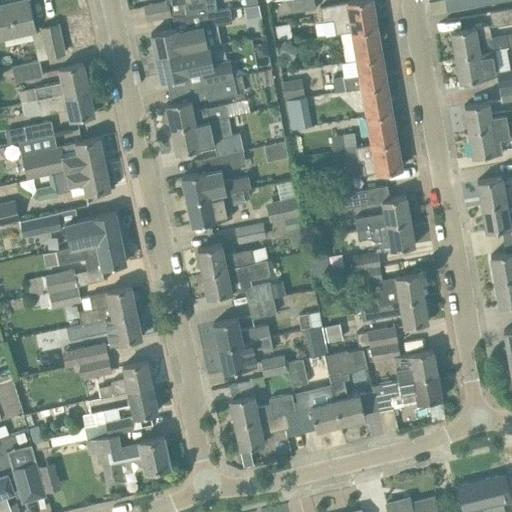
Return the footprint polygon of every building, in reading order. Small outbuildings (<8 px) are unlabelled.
[(0,36),(31,30),(31,32),(34,31),(34,30),(27,0),(26,0),(10,4),(10,6),(1,8),(0,6),(0,5),(0,36)] [(148,19),(170,15),(185,13),(184,0),(164,0),(165,0),(144,5),(148,19)] [(199,12),(199,13),(202,12),(202,11),(201,0),(184,0),(185,13),(199,12)] [(313,0),(292,0),(294,11),(315,7),(313,0)] [(352,29),(376,25),(371,0),(351,0),(347,1),(347,2),(320,6),(325,35),(341,32),(352,30),(352,29)] [(471,6),(469,0),(445,0),(447,11),(471,6)] [(246,4),(244,5),(246,17),(261,14),(259,3),(258,3),(246,4)] [(511,6),(489,10),(492,26),(511,22),(511,6)] [(202,12),(199,13),(202,25),(203,25),(204,26),(232,21),(230,7),(202,11),(202,12)] [(278,40),(292,37),(289,22),(275,25),(278,40)] [(479,50),(493,48),(507,46),(507,45),(511,44),(511,31),(491,36),(488,23),(450,30),(455,55),(479,50)] [(34,31),(31,32),(37,58),(38,58),(64,53),(57,24),(34,30),(34,31)] [(176,27),(150,33),(155,56),(207,45),(204,26),(203,25),(202,25),(177,30),(176,27)] [(341,32),(346,60),(357,58),(381,53),(376,25),(352,29),(352,30),(341,32)] [(251,39),(254,55),(266,53),(262,37),(251,39)] [(284,42),(278,54),(293,60),(298,48),(284,42)] [(213,63),(209,45),(207,45),(155,56),(161,80),(180,75),(187,74),(186,72),(201,68),(205,83),(234,77),(231,63),(230,59),(213,63)] [(496,61),(493,48),(479,50),(455,55),(459,81),(483,77),(481,64),(496,61)] [(381,53),(357,58),(357,61),(341,64),(343,75),(315,80),(318,94),(345,89),(362,86),(386,82),(381,53)] [(38,58),(37,59),(11,65),(15,81),(42,75),(38,58)] [(83,62),(64,66),(58,68),(61,81),(19,90),(21,102),(89,88),(83,62)] [(511,67),(509,68),(497,70),(499,86),(511,83),(511,67)] [(208,99),(244,92),(241,75),(234,77),(205,83),(208,99)] [(297,78),(283,81),(286,98),(300,96),(297,78)] [(362,86),(367,115),(391,110),(386,82),(362,86)] [(511,98),(511,83),(499,86),(502,100),(511,98)] [(69,118),(75,117),(94,113),(89,88),(21,102),(24,115),(39,112),(40,115),(67,109),(69,118)] [(166,103),(171,127),(227,115),(224,103),(192,110),(190,98),(166,103)] [(464,105),(468,130),(511,121),(511,112),(505,113),(505,110),(490,112),(487,101),(464,105)] [(308,110),(289,114),(292,128),(311,124),(308,110)] [(367,115),(372,143),(396,139),(391,110),(367,115)] [(217,155),(243,150),(239,132),(231,133),(227,115),(171,127),(176,152),(200,147),(198,135),(212,132),(217,155)] [(8,142),(54,133),(52,119),(23,125),(24,126),(5,130),(8,142)] [(473,156),(492,152),(501,151),(499,136),(511,133),(511,121),(468,130),(473,156)] [(345,147),(357,146),(354,131),(342,133),(345,147)] [(99,136),(74,141),(21,153),(26,178),(48,174),(105,162),(99,136)] [(375,172),(381,171),(401,167),(396,139),(372,143),(357,146),(345,147),(332,150),(335,168),(349,165),(349,162),(362,160),(365,173),(375,171),(375,172)] [(274,142),(277,158),(288,156),(285,140),(274,142)] [(181,176),(186,199),(250,186),(248,174),(234,177),(232,166),(246,164),(243,150),(217,155),(219,167),(181,176)] [(105,162),(48,174),(50,185),(35,188),(31,197),(37,200),(57,196),(57,193),(70,189),(70,185),(82,182),(85,192),(110,187),(105,162)] [(477,180),(481,205),(511,199),(511,185),(503,187),(501,175),(477,180)] [(250,187),(250,186),(186,199),(192,224),(232,216),(229,204),(242,201),(242,199),(244,198),(242,189),(250,187)] [(363,188),(334,193),(336,208),(366,203),(363,188)] [(300,210),(298,201),(297,194),(265,201),(269,220),(301,213),(300,210)] [(381,199),(384,214),(354,219),(356,229),(410,219),(406,195),(381,199)] [(0,223),(20,219),(15,198),(0,201),(0,223)] [(486,231),(506,227),(510,226),(511,225),(511,199),(481,205),(486,231)] [(61,227),(57,211),(20,219),(24,236),(61,228),(61,227)] [(120,236),(115,211),(95,215),(90,216),(90,217),(65,222),(70,246),(120,236)] [(290,229),(293,240),(303,238),(297,216),(283,219),(286,230),(290,229)] [(379,247),(380,250),(415,244),(410,219),(356,229),(358,238),(366,237),(369,238),(373,239),(375,241),(378,244),(379,247)] [(238,241),(266,235),(263,222),(235,228),(238,241)] [(55,249),(58,263),(84,258),(86,269),(102,266),(126,261),(120,236),(70,246),(55,249)] [(251,248),(223,253),(221,243),(197,248),(202,272),(253,261),(251,248)] [(495,280),(511,277),(511,250),(490,255),(495,280)] [(350,270),(379,265),(376,251),(348,256),(350,270)] [(327,252),(309,255),(313,279),(332,275),(327,252)] [(229,283),(250,278),(266,275),(268,270),(266,259),(254,261),(253,261),(202,272),(207,297),(231,292),(229,283)] [(379,265),(350,270),(353,284),(373,281),(373,280),(381,278),(379,265)] [(30,294),(76,284),(73,268),(26,278),(30,294)] [(378,304),(424,296),(420,272),(381,278),(373,280),(373,281),(378,304)] [(511,277),(495,280),(499,306),(511,303),(511,277)] [(244,286),(248,301),(272,296),(269,281),(244,286)] [(76,284),(30,294),(34,309),(52,304),(52,307),(79,301),(76,284)] [(131,285),(111,289),(89,294),(92,307),(78,310),(81,322),(66,325),(66,326),(136,311),(131,285)] [(225,308),(244,303),(241,291),(222,295),(225,308)] [(272,296),(248,301),(251,318),(276,312),(272,296)] [(362,320),(401,313),(403,325),(428,321),(424,296),(378,304),(375,305),(363,307),(359,307),(362,320)] [(300,329),(321,324),(318,310),(297,314),(300,329)] [(122,340),(142,336),(136,311),(66,326),(69,339),(106,331),(109,343),(117,341),(122,340)] [(218,347),(269,335),(267,323),(239,329),(237,317),(213,322),(218,347)] [(338,323),(324,326),(327,340),(341,338),(338,323)] [(369,346),(396,341),(394,325),(355,332),(358,346),(369,344),(369,346)] [(511,327),(503,329),(508,354),(511,353),(511,327)] [(269,335),(218,347),(223,371),(247,366),(257,364),(255,353),(272,349),(269,335)] [(392,357),(397,380),(437,373),(433,349),(399,355),(396,341),(369,346),(362,347),(367,365),(368,365),(367,361),(392,357)] [(80,362),(107,356),(104,342),(76,348),(80,362)] [(362,347),(348,350),(347,348),(324,354),(328,371),(329,377),(341,423),(365,417),(359,393),(347,396),(343,380),(349,378),(347,371),(358,369),(358,367),(367,365),(362,347)] [(260,359),(264,375),(287,370),(286,362),(285,361),(286,361),(284,354),(260,359)] [(107,356),(80,362),(83,378),(110,371),(107,356)] [(302,358),(286,362),(287,370),(291,386),(308,382),(302,358)] [(88,399),(152,386),(147,360),(127,364),(121,365),(124,377),(111,380),(111,383),(98,386),(100,395),(88,398),(88,399)] [(378,410),(428,400),(442,398),(437,373),(397,380),(373,384),(378,410)] [(310,404),(316,429),(341,423),(329,377),(317,380),(323,402),(310,404)] [(158,410),(152,386),(88,399),(91,412),(131,404),(133,416),(158,410)] [(234,423),(285,412),(295,410),(292,393),(269,398),(270,403),(256,406),(254,393),(229,399),(234,423)] [(442,398),(428,400),(432,420),(446,417),(442,398)] [(51,417),(48,408),(39,410),(41,419),(51,417)] [(288,427),(285,412),(234,423),(240,448),(249,446),(264,442),(262,431),(274,428),(274,430),(288,427)] [(86,439),(117,432),(132,429),(129,415),(105,420),(105,421),(83,425),(84,427),(74,429),(74,432),(50,437),(52,445),(86,439)] [(0,438),(27,429),(23,416),(0,424),(0,438)] [(34,442),(35,448),(50,445),(48,439),(44,440),(38,424),(29,427),(34,442)] [(117,432),(86,439),(89,453),(96,451),(98,463),(103,462),(107,484),(123,480),(119,462),(142,457),(145,470),(170,465),(164,436),(120,445),(117,432)] [(249,446),(240,448),(243,465),(253,462),(249,446)] [(46,495),(35,460),(11,467),(22,502),(46,495)] [(0,497),(14,493),(7,474),(0,476),(0,497)] [(504,474),(456,485),(458,492),(462,510),(457,511),(507,511),(505,501),(510,499),(509,493),(504,474)] [(386,503),(388,511),(437,511),(434,496),(411,501),(410,497),(386,503)]
